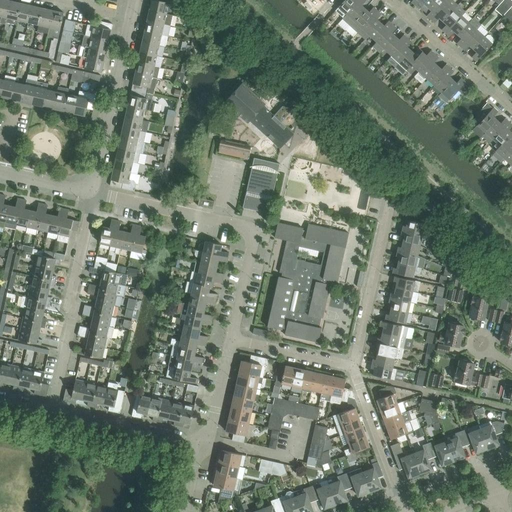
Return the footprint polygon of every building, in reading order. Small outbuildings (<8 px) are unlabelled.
[(0,23),(5,24),(6,24),(11,1),(5,0),(0,0),(0,16),(1,17),(0,21),(0,23)] [(151,0),(149,10),(166,14),(169,3),(163,2),(163,0),(151,0)] [(344,0),(336,10),(344,17),(359,0),(344,0)] [(365,0),(359,0),(346,14),(342,19),(350,26),(365,9),(361,5),(366,0),(365,0)] [(419,0),(415,5),(419,8),(422,5),(426,9),(433,0),(419,0)] [(433,0),(426,9),(430,12),(427,16),(431,19),(447,0),(433,0)] [(453,0),(447,0),(431,19),(434,22),(439,17),(443,21),(458,4),(453,0)] [(502,16),(510,8),(511,6),(511,0),(503,0),(502,1),(499,5),(495,9),(502,16)] [(11,1),(6,24),(16,26),(17,20),(21,3),(11,1)] [(17,20),(28,23),(32,6),(21,3),(17,20)] [(365,9),(350,26),(357,32),(377,11),(381,7),(378,4),(374,8),(373,8),(369,12),(365,9)] [(446,25),(442,29),(446,33),(464,12),(466,11),(458,4),(443,21),(446,25)] [(42,8),(32,6),(28,23),(39,25),(42,8)] [(48,34),(49,27),(53,11),(42,8),(39,25),(37,32),(48,34)] [(511,10),(510,8),(502,16),(511,25),(511,10)] [(172,15),(166,14),(149,10),(147,20),(170,26),(172,15)] [(49,53),(44,52),(43,56),(54,59),(64,13),(53,11),(49,27),(48,34),(47,37),(52,38),(49,53)] [(365,39),(369,35),(380,23),(376,19),(381,14),(377,11),(357,32),(357,33),(365,39)] [(454,31),(458,35),(472,19),(464,12),(446,33),(449,36),(454,31)] [(461,38),(457,43),(461,47),(478,28),(481,24),(474,17),(472,19),(458,35),(461,38)] [(65,19),(63,30),(73,32),(74,33),(76,22),(65,19)] [(170,26),(147,20),(145,31),(167,36),(170,26)] [(85,35),(109,41),(112,24),(101,21),(99,27),(88,24),(85,35)] [(369,35),(376,42),(392,25),(388,21),(384,26),(380,23),(369,35)] [(380,53),(384,49),(395,37),(391,33),(396,28),(392,25),(376,42),(372,46),(380,53)] [(478,28),(461,47),(464,50),(469,45),(473,49),(486,34),(478,28)] [(63,30),(61,41),(71,43),(73,32),(63,30)] [(142,41),(159,45),(165,47),(167,36),(145,31),(142,41)] [(477,52),(472,57),(476,61),(493,41),(494,40),(494,38),(490,34),(488,34),(487,35),(486,34),(473,49),(477,52)] [(83,46),(106,51),(109,41),(85,35),(83,46)] [(384,49),(391,56),(407,38),(403,35),(399,40),(395,37),(384,49)] [(394,68),(399,63),(410,50),(406,47),(411,42),(407,38),(391,56),(386,61),(394,68)] [(61,41),(58,52),(62,53),(69,54),(71,43),(61,41)] [(142,41),(140,52),(157,56),(159,45),(142,41)] [(106,51),(83,46),(81,45),(80,45),(77,56),(83,57),(104,62),(106,51)] [(402,75),(407,70),(422,52),(419,49),(414,54),(410,50),(399,63),(394,68),(402,75)] [(426,56),(422,52),(407,70),(411,73),(416,68),(419,71),(434,54),(431,51),(426,56)] [(140,52),(137,63),(154,66),(157,56),(140,52)] [(421,84),(426,78),(437,66),(433,63),(438,58),(434,54),(419,71),(413,77),(421,84)] [(21,55),(20,59),(26,60),(25,62),(30,63),(31,61),(32,57),(21,55)] [(104,62),(83,57),(79,60),(78,64),(80,68),(101,72),(104,62)] [(137,63),(135,73),(158,78),(160,68),(154,66),(137,63)] [(441,70),(437,66),(426,78),(434,85),(449,68),(446,65),(441,70)] [(434,85),(441,92),(452,80),(449,76),(453,71),(449,68),(434,85)] [(185,73),(181,72),(178,71),(175,82),(178,83),(182,84),(185,73)] [(135,73),(131,89),(154,95),(158,78),(135,73)] [(4,80),(1,97),(11,99),(15,82),(16,77),(6,75),(4,80)] [(456,83),(452,80),(441,92),(449,99),(452,96),(458,90),(460,87),(465,82),(461,79),(456,83)] [(22,102),(32,104),(37,82),(27,80),(25,85),(22,102)] [(22,102),(25,85),(15,82),(11,99),(22,102)] [(43,107),(46,90),(48,85),(37,82),(32,104),(43,107)] [(242,83),(224,102),(248,123),(250,121),(253,118),(270,134),(268,137),(272,140),(274,138),(282,145),(283,145),(284,144),(289,148),(301,111),(283,106),(273,116),(263,106),(265,104),(242,83)] [(57,92),(53,109),(64,111),(67,94),(69,88),(58,86),(57,92)] [(131,89),(128,106),(145,110),(152,111),(154,103),(152,102),(154,95),(131,89)] [(43,107),(53,109),(57,92),(46,90),(43,107)] [(461,92),(458,90),(452,96),(455,99),(461,92)] [(79,91),(78,97),(74,114),(85,116),(88,102),(94,103),(96,95),(79,91)] [(64,111),(74,114),(78,97),(67,94),(64,111)] [(128,106),(125,116),(142,120),(145,110),(128,106)] [(478,125),(473,130),(481,137),(482,136),(485,132),(496,120),(493,117),(497,112),(493,108),(489,113),(488,114),(482,109),(480,114),(473,121),(478,125)] [(165,125),(168,126),(172,127),(175,116),(171,116),(167,115),(165,125)] [(142,120),(125,116),(123,127),(140,131),(142,120)] [(496,120),(485,132),(482,136),(489,143),(509,122),(505,119),(500,124),(496,120)] [(492,147),(496,151),(511,134),(508,130),(511,125),(509,122),(489,143),(493,146),(492,147)] [(123,127),(121,137),(143,143),(146,132),(140,131),(123,127)] [(500,162),(503,158),(511,148),(511,143),(511,142),(511,140),(511,134),(496,151),(492,155),(500,162)] [(121,137),(118,148),(140,153),(141,153),(143,143),(121,137)] [(244,145),(241,157),(247,159),(250,147),(244,145)] [(116,158),(133,162),(137,163),(140,153),(118,148),(116,158)] [(511,148),(503,158),(511,165),(511,163),(511,148)] [(116,158),(113,169),(130,173),(133,162),(116,158)] [(261,211),(263,210),(264,211),(264,208),(269,209),(268,213),(278,172),(279,174),(280,173),(278,172),(280,164),(254,158),(252,166),(249,166),(250,167),(252,167),(242,208),(248,209),(248,207),(249,207),(251,208),(252,209),(254,210),(255,210),(257,211),(259,211),(261,211)] [(163,169),(159,168),(155,167),(154,174),(161,176),(163,169)] [(130,173),(113,169),(110,186),(134,191),(136,183),(133,180),(129,179),(130,173)] [(5,196),(1,195),(0,199),(0,227),(4,228),(5,227),(9,206),(4,204),(5,196)] [(212,209),(213,203),(214,201),(199,198),(197,206),(212,209)] [(9,206),(5,227),(15,230),(16,224),(22,200),(17,199),(15,207),(9,206)] [(27,201),(22,200),(16,224),(27,227),(30,210),(25,209),(27,201)] [(27,227),(37,229),(43,204),(38,203),(36,212),(30,210),(27,227)] [(48,205),(43,204),(37,229),(48,232),(52,215),(46,214),(48,205)] [(48,232),(58,234),(64,209),(59,208),(57,217),(52,215),(48,232)] [(403,226),(402,230),(422,235),(424,224),(417,222),(418,218),(407,208),(404,220),(407,220),(406,226),(403,226)] [(69,210),(64,209),(58,234),(69,236),(71,230),(77,231),(79,221),(67,219),(69,210)] [(99,243),(110,246),(116,221),(111,220),(109,228),(97,226),(95,235),(101,237),(101,238),(99,243)] [(121,248),(124,232),(119,230),(121,222),(116,221),(110,246),(116,247),(115,253),(119,254),(121,248)] [(330,284),(328,284),(328,280),(337,282),(345,247),(345,248),(348,233),(308,224),(306,233),(302,232),(303,228),(277,223),(274,237),(286,240),(279,272),(284,274),(283,277),(278,276),(267,327),(281,330),(282,326),(286,327),(284,335),(318,342),(321,328),(319,327),(321,318),(322,318),(330,284)] [(121,248),(131,250),(137,226),(132,225),(130,233),(124,232),(121,248)] [(140,235),(142,227),(137,226),(131,250),(142,253),(146,237),(140,235)] [(422,235),(402,230),(401,235),(404,236),(403,241),(420,245),(422,235)] [(205,241),(203,252),(228,258),(229,253),(220,251),(222,245),(205,241)] [(398,247),(397,251),(417,256),(420,245),(403,241),(401,247),(398,247)] [(23,245),(21,251),(32,254),(33,247),(23,245)] [(218,260),(227,262),(228,258),(203,252),(195,250),(194,254),(196,257),(202,258),(201,263),(217,266),(218,260)] [(417,256),(397,251),(396,256),(399,257),(398,263),(415,266),(423,269),(426,259),(417,256)] [(37,255),(35,266),(53,270),(55,264),(59,265),(60,260),(53,258),(42,256),(37,255)] [(217,266),(201,263),(195,261),(193,272),(223,279),(224,274),(216,272),(217,266)] [(106,264),(95,262),(94,267),(105,270),(106,264)] [(393,268),(392,273),(413,277),(415,266),(398,263),(397,268),(393,268)] [(52,276),(53,270),(35,266),(32,276),(55,281),(56,277),(52,276)] [(94,267),(89,266),(88,272),(101,275),(100,280),(118,284),(124,286),(126,275),(105,270),(94,267)] [(118,266),(116,272),(125,274),(127,268),(118,266)] [(451,285),(463,288),(466,273),(454,270),(451,285)] [(223,279),(193,272),(191,271),(189,282),(212,287),(213,281),(222,283),(223,279)] [(356,286),(361,287),(365,272),(364,272),(360,271),(356,286)] [(32,276),(30,287),(48,291),(50,285),(54,286),(55,281),(32,276)] [(397,282),(395,288),(412,292),(415,281),(395,276),(394,281),(397,282)] [(89,284),(88,289),(116,295),(123,297),(125,286),(124,286),(118,284),(100,280),(99,286),(89,284)] [(184,292),(191,294),(216,299),(217,294),(208,293),(210,287),(212,287),(189,282),(187,281),(184,292)] [(439,297),(442,298),(444,287),(438,286),(436,297),(439,297)] [(47,297),(48,291),(30,287),(28,297),(50,302),(51,298),(47,297)] [(410,302),(412,292),(395,288),(394,294),(391,293),(390,298),(410,302)] [(450,288),(448,300),(460,303),(463,290),(450,288)] [(95,301),(114,306),(116,295),(88,289),(87,294),(96,296),(95,301)] [(501,303),(508,304),(510,294),(503,293),(501,303)] [(191,294),(189,304),(205,308),(206,302),(215,304),(216,299),(191,294)] [(19,307),(25,308),(44,312),(45,306),(49,307),(50,302),(28,297),(22,296),(19,307)] [(474,298),(472,298),(471,303),(473,303),(470,317),(472,317),(472,319),(476,320),(476,318),(483,320),(488,299),(474,296),(474,298)] [(436,308),(443,309),(445,299),(442,298),(439,297),(436,308)] [(392,303),(391,309),(408,313),(410,302),(390,298),(389,302),(392,303)] [(84,305),(83,310),(111,316),(114,306),(95,301),(94,307),(84,305)] [(183,303),(181,313),(186,315),(211,320),(212,316),(204,314),(205,308),(189,304),(183,303)] [(42,318),(44,312),(25,308),(23,318),(46,323),(47,319),(42,318)] [(385,319),(405,323),(408,313),(391,309),(389,315),(386,314),(385,319)] [(488,321),(495,322),(497,310),(491,309),(488,321)] [(91,322),(109,327),(111,316),(83,310),(82,315),(92,317),(91,322)] [(503,311),(497,310),(495,322),(501,323),(503,311)] [(175,323),(184,325),(200,329),(202,323),(210,325),(211,320),(186,315),(185,321),(180,320),(180,318),(176,317),(175,323)] [(501,340),(501,342),(507,344),(507,346),(511,347),(511,345),(511,323),(510,323),(511,319),(506,317),(502,336),(501,335),(500,340),(501,340)] [(23,318),(21,329),(39,333),(40,327),(45,328),(46,323),(23,318)] [(428,329),(435,330),(437,319),(431,318),(428,329)] [(384,327),(382,333),(405,338),(408,327),(381,321),(380,326),(384,327)] [(80,326),(79,331),(107,337),(112,338),(114,328),(109,327),(91,322),(89,328),(80,326)] [(441,333),(439,341),(445,342),(445,343),(459,346),(462,333),(463,333),(464,329),(463,328),(463,326),(456,324),(457,323),(452,322),(452,323),(449,323),(447,334),(441,333)] [(199,335),(200,329),(184,325),(182,336),(206,341),(207,337),(199,335)] [(18,340),(41,345),(42,340),(38,339),(39,333),(21,329),(18,340)] [(87,338),(86,344),(104,348),(107,337),(79,331),(77,336),(87,338)] [(434,333),(428,332),(425,342),(428,343),(432,344),(434,333)] [(405,338),(382,333),(381,339),(378,338),(377,342),(403,348),(405,338)] [(172,338),(170,344),(172,345),(196,350),(197,344),(205,346),(206,341),(182,336),(180,342),(175,340),(176,339),(172,338)] [(379,348),(377,354),(394,358),(401,359),(403,348),(377,342),(376,347),(379,348)] [(74,352),(102,359),(104,348),(86,344),(85,349),(75,347),(74,352)] [(194,356),(196,350),(172,345),(170,355),(202,362),(204,363),(205,358),(203,358),(194,356)] [(438,345),(436,351),(448,354),(450,347),(438,345)] [(373,359),(372,364),(392,368),(394,358),(377,354),(376,360),(373,359)] [(170,355),(168,366),(191,371),(192,365),(201,367),(202,363),(204,363),(202,362),(170,355)] [(242,360),(240,372),(262,378),(264,373),(259,372),(261,365),(267,366),(268,359),(251,355),(249,362),(242,360)] [(103,362),(102,362),(101,366),(112,368),(113,361),(104,359),(103,362)] [(480,387),(483,374),(477,373),(476,378),(470,377),(473,364),(467,362),(467,361),(462,360),(462,361),(460,361),(457,374),(455,374),(454,378),(456,379),(455,381),(469,384),(474,385),(480,387)] [(2,382),(8,384),(12,365),(1,363),(0,369),(0,386),(1,387),(2,382)] [(373,375),(394,380),(397,369),(392,368),(372,364),(371,368),(374,369),(373,375)] [(12,365),(8,384),(14,385),(13,389),(17,390),(23,368),(12,365)] [(166,377),(169,378),(197,384),(198,379),(189,377),(191,371),(168,366),(166,377)] [(281,383),(285,367),(279,366),(274,386),(280,387),(281,383)] [(281,383),(291,386),(295,368),(285,366),(285,367),(281,383)] [(23,387),(29,388),(33,370),(23,368),(17,390),(22,391),(23,387)] [(295,368),(291,386),(301,388),(305,370),(295,368)] [(494,376),(502,378),(504,370),(496,369),(494,376)] [(33,370),(29,388),(35,390),(34,394),(46,397),(49,385),(42,383),(42,382),(44,372),(33,370)] [(315,372),(305,370),(301,388),(311,390),(315,372)] [(261,383),(262,378),(240,372),(237,384),(256,388),(257,382),(261,383)] [(311,390),(321,392),(325,375),(315,372),(311,390)] [(441,388),(443,376),(431,373),(428,385),(441,388)] [(489,376),(483,374),(480,387),(486,388),(489,376)] [(330,402),(331,395),(335,377),(325,375),(321,392),(320,400),(330,402)] [(346,379),(335,377),(331,395),(330,402),(340,404),(341,401),(347,402),(348,398),(355,400),(352,390),(349,389),(344,388),(346,379)] [(82,400),(86,382),(75,379),(73,389),(73,390),(66,389),(63,401),(76,403),(76,399),(82,400)] [(87,406),(92,407),(97,384),(86,382),(82,400),(88,402),(87,406)] [(107,387),(103,405),(109,406),(108,411),(120,413),(125,391),(118,390),(118,389),(117,389),(118,384),(108,382),(107,387)] [(98,404),(103,405),(107,387),(97,384),(92,407),(97,408),(98,404)] [(199,386),(188,384),(186,390),(197,393),(199,386)] [(237,384),(234,396),(253,400),(257,401),(259,395),(254,394),(256,388),(237,384)] [(511,385),(506,384),(503,397),(504,398),(510,399),(511,399),(511,385)] [(132,416),(141,418),(142,414),(147,415),(151,397),(141,394),(142,386),(139,385),(132,416)] [(376,400),(380,410),(397,404),(393,394),(396,393),(394,387),(389,386),(378,390),(381,398),(376,400)] [(250,412),(253,400),(234,396),(232,408),(250,412)] [(152,421),(157,422),(162,399),(151,397),(147,415),(153,416),(152,421)] [(283,417),(288,414),(283,400),(274,397),(272,407),(283,417)] [(427,400),(421,398),(419,411),(424,412),(427,400)] [(441,403),(440,405),(447,407),(448,399),(442,398),(441,403)] [(162,399),(157,422),(162,423),(163,419),(168,420),(173,401),(162,399)] [(296,402),(283,400),(288,414),(293,415),(296,402)] [(427,400),(424,412),(424,414),(430,416),(433,401),(427,400)] [(173,425),(178,426),(183,404),(173,401),(168,420),(174,421),(173,425)] [(430,416),(424,414),(424,415),(427,426),(439,421),(437,417),(440,405),(441,403),(433,401),(430,416)] [(293,415),(299,416),(302,404),(296,402),(293,415)] [(380,410),(384,419),(405,411),(402,402),(397,404),(380,410)] [(183,404),(178,426),(183,428),(184,423),(190,425),(194,406),(183,404)] [(308,405),(302,404),(299,416),(305,418),(308,405)] [(305,418),(311,419),(314,406),(308,405),(305,418)] [(320,408),(314,406),(311,419),(316,420),(317,420),(320,408)] [(272,407),(269,419),(282,422),(283,417),(272,407)] [(232,408),(229,419),(248,424),(250,412),(232,408)] [(336,426),(342,424),(359,418),(355,408),(333,416),(336,426)] [(405,411),(384,419),(387,429),(410,421),(411,420),(408,410),(405,411)] [(362,427),(359,418),(342,424),(336,426),(340,435),(345,434),(362,427)] [(243,443),(248,424),(229,419),(226,431),(233,433),(232,440),(243,443)] [(280,431),(282,422),(269,419),(267,428),(280,431)] [(387,429),(391,439),(414,430),(410,421),(387,429)] [(490,421),(479,426),(480,429),(487,448),(499,444),(495,435),(502,432),(504,423),(496,421),(491,423),(490,421)] [(314,431),(326,433),(328,427),(315,425),(314,431)] [(345,434),(349,443),(366,437),(362,427),(345,434)] [(424,434),(422,428),(416,430),(418,437),(424,434)] [(270,437),(271,437),(278,438),(279,431),(272,429),(270,437)] [(469,433),(467,429),(461,431),(467,445),(472,443),(476,453),(487,448),(480,429),(469,433)] [(312,436),(325,439),(326,435),(326,433),(314,431),(312,436)] [(445,437),(446,442),(453,461),(465,457),(461,447),(467,445),(461,431),(445,437)] [(311,442),(324,445),(322,452),(333,449),(330,439),(325,441),(325,439),(312,436),(311,442)] [(369,447),(366,437),(349,443),(351,448),(344,451),(346,455),(369,447)] [(442,465),(453,461),(446,442),(435,446),(433,441),(428,443),(433,458),(438,456),(442,465)] [(324,445),(311,442),(308,456),(320,459),(322,452),(324,445)] [(408,477),(419,473),(412,454),(404,457),(399,442),(390,446),(399,470),(405,468),(408,477)] [(424,450),(412,454),(419,473),(431,469),(427,460),(433,458),(428,443),(422,445),(424,450)] [(219,462),(238,466),(241,454),(222,450),(219,462)] [(383,476),(376,458),(370,460),(374,469),(362,473),(369,492),(381,487),(377,478),(383,476)] [(258,471),(264,472),(267,460),(261,459),(258,471)] [(264,472),(270,474),(271,471),(273,462),(267,460),(264,472)] [(219,462),(217,474),(235,478),(238,466),(219,462)] [(273,462),(271,471),(270,474),(280,476),(286,474),(283,464),(273,462)] [(361,468),(344,474),(349,488),(354,486),(358,496),(369,492),(362,473),(361,468)] [(231,498),(235,478),(217,474),(214,486),(221,487),(218,502),(231,498)] [(334,483),(328,485),(335,504),(347,500),(344,490),(349,488),(344,474),(332,478),(334,483)] [(335,504),(328,485),(327,480),(310,487),(315,501),(321,499),(324,508),(335,504)] [(293,493),(295,497),(300,511),(313,511),(310,503),(315,501),(310,487),(293,493)] [(287,511),(300,511),(295,497),(293,493),(290,491),(287,493),(285,496),(276,499),(280,511),(284,511),(287,511)] [(272,506),(261,510),(261,511),(280,511),(276,499),(271,501),(272,506)] [(240,504),(242,511),(248,509),(246,502),(240,504)]
